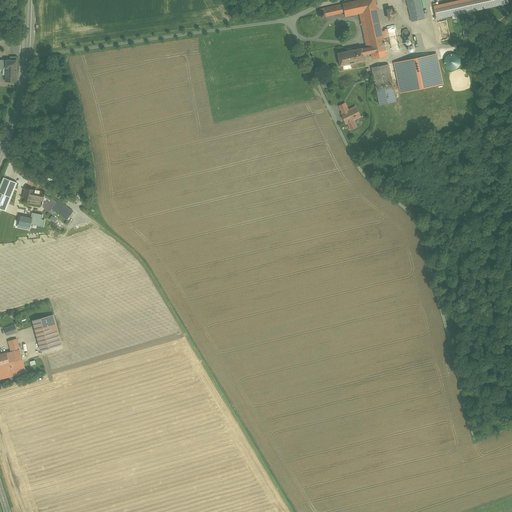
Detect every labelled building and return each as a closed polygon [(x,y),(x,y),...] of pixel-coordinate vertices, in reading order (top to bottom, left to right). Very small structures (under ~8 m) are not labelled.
[(374,0),(362,0),(319,9),(321,18),(325,17),(338,14),(338,13),(344,12),(345,16),(359,13),(366,48),(362,48),(363,55),(371,53),(373,59),(386,56),(385,51),(385,49),(374,0)] [(424,0),(406,0),(412,22),(428,18),(424,0)] [(508,4),(507,0),(462,0),(434,6),(437,19),(508,4)] [(395,25),(388,27),(391,42),(395,41),(394,37),(398,36),(395,25)] [(470,27),(469,27),(468,27),(467,27),(466,28),(465,28),(465,29),(464,30),(464,31),(463,32),(464,33),(464,34),(464,35),(465,36),(466,37),(467,37),(469,37),(471,37),(472,36),(473,35),(474,34),(474,33),(474,32),(474,31),(474,30),(473,29),(473,28),(472,28),(471,28),(470,27)] [(406,29),(405,29),(405,30),(404,30),(403,31),(403,32),(402,32),(402,33),(402,34),(402,35),(403,36),(404,37),(405,37),(405,38),(406,38),(407,38),(408,38),(408,37),(409,37),(410,36),(410,35),(410,34),(411,33),(410,33),(410,32),(410,31),(409,31),(409,30),(408,30),(407,29),(406,29)] [(362,48),(337,53),(340,66),(344,66),(344,69),(358,66),(357,63),(365,61),(363,55),(362,48)] [(436,54),(394,63),(401,93),(443,84),(436,54)] [(456,54),(455,54),(454,54),(452,54),(451,54),(450,54),(449,55),(448,55),(447,56),(446,57),(446,58),(445,59),(445,60),(445,61),(445,62),(445,63),(445,64),(445,65),(445,66),(446,67),(447,68),(448,69),(450,70),(452,70),(453,70),(455,70),(456,70),(457,69),(458,69),(458,68),(459,67),(460,66),(460,65),(461,64),(461,63),(461,62),(461,61),(461,60),(460,59),(460,58),(459,57),(458,56),(458,55),(457,55),(456,54)] [(10,57),(10,60),(0,59),(0,68),(3,68),(3,75),(6,75),(6,81),(17,81),(17,70),(19,70),(19,59),(17,57),(10,57)] [(396,102),(388,65),(388,64),(372,68),(380,105),(396,102)] [(353,120),(360,117),(355,107),(341,113),(346,124),(348,123),(351,130),(356,127),(353,120)] [(0,187),(0,207),(8,211),(18,182),(4,177),(0,187)] [(45,192),(25,188),(23,198),(43,201),(42,206),(50,212),(53,207),(48,203),(51,199),(44,194),(45,192)] [(70,209),(53,197),(51,199),(48,203),(53,207),(65,215),(70,209)] [(70,209),(65,215),(69,219),(74,212),(70,209)] [(28,227),(30,227),(31,224),(44,227),(45,220),(42,219),(43,215),(32,212),(31,218),(24,216),(25,215),(20,214),(17,228),(28,230),(28,227)] [(55,315),(32,321),(40,352),(63,346),(55,315)] [(15,326),(5,329),(7,335),(17,332),(15,326)] [(17,339),(8,341),(14,363),(23,361),(17,339)] [(7,353),(0,354),(0,367),(10,364),(7,353)] [(10,364),(0,367),(0,379),(26,372),(23,361),(14,363),(10,364)]
